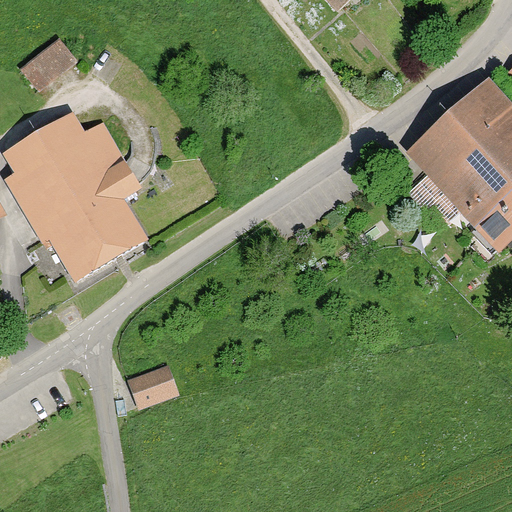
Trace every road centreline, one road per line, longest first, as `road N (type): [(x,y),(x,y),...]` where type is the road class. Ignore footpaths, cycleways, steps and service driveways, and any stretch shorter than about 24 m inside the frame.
road 1 (residential): [(98,334),(145,288),(386,135),(481,57),(511,6)]
road 2 (residential): [(98,334),(95,369),(119,511)]
